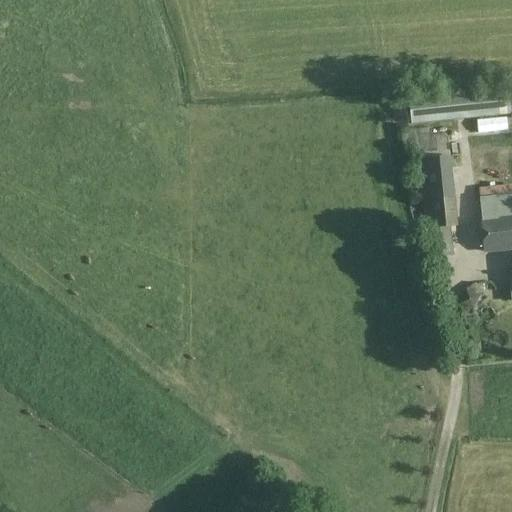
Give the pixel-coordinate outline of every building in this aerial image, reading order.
[(507,90),(408,100),(410,125),(510,115),(508,95),(507,90)] [(508,132),(507,119),(478,122),(479,134),(508,132)] [(448,160),(418,163),(422,203),(424,203),(429,260),(452,258),(449,228),(456,227),(454,199),(435,201),(432,172),(435,171),(437,194),(451,193),(448,160)] [(511,194),(478,198),(480,219),(483,254),(511,251),(511,194)] [(470,293),(466,294),(462,302),(464,305),(470,308),(474,306),(477,301),(475,296),(470,293)]
